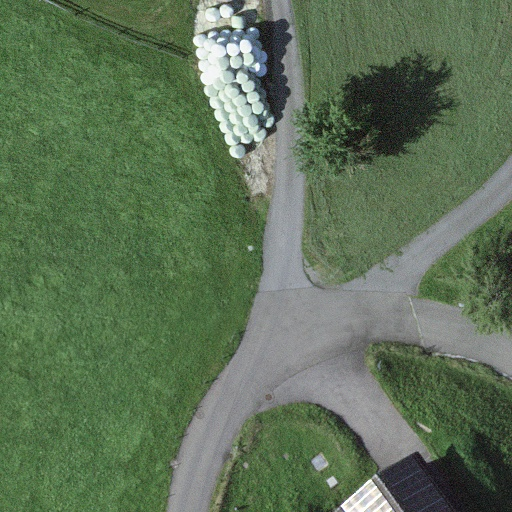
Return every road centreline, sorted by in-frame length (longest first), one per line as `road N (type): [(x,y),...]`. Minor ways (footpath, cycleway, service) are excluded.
road 1 (track): [(305,328),(389,285),(511,170)]
road 2 (track): [(305,328),(413,319),(511,360)]
